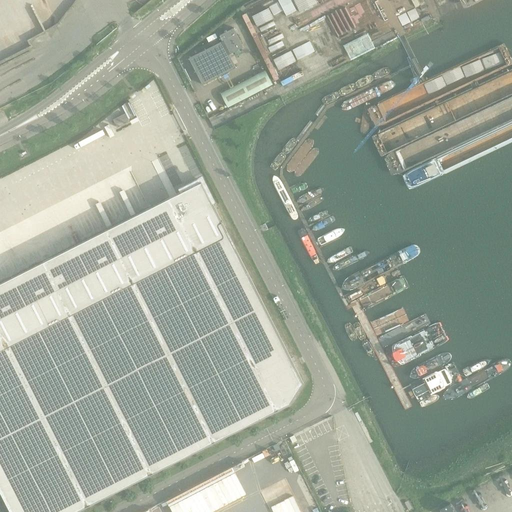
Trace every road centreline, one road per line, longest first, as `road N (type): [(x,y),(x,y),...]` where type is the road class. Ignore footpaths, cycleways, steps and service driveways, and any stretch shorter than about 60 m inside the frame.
road 1 (unclassified): [(123,511),(313,413),(326,391),(149,39)]
road 2 (unknown): [(0,315),(28,305),(35,312),(56,376),(47,446),(99,511)]
road 3 (unclassified): [(0,138),(56,108),(149,39)]
